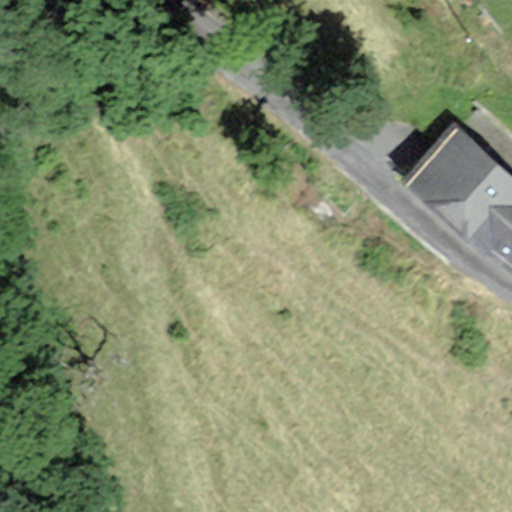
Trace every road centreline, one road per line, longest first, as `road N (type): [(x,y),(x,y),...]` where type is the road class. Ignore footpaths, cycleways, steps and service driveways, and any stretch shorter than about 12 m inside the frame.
road 1 (track): [(73,0),(135,195),(199,511)]
road 2 (unclassified): [(167,0),(511,281)]
road 3 (track): [(337,0),(382,82),(385,128),(352,153)]
